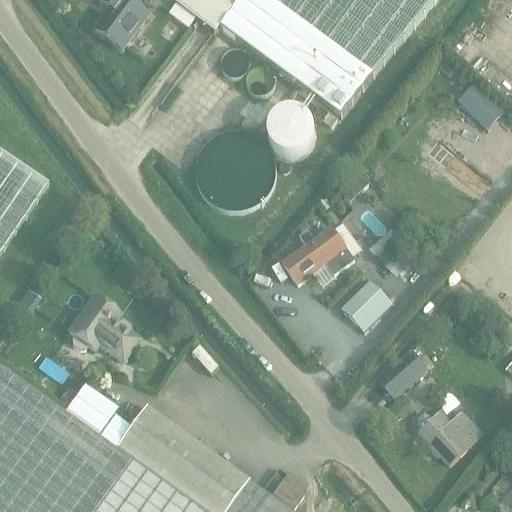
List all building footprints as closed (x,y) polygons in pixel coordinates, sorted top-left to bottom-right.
[(95,32),(122,53),(128,45),(129,45),(129,44),(133,44),(137,38),(136,35),(136,34),(148,18),(134,7),(138,0),(100,0),(99,3),(110,11),(95,32)] [(166,0),(176,7),(195,22),(199,24),(213,35),(215,37),(220,31),(237,44),(282,78),(297,89),(340,120),(438,0),(166,0)] [(176,7),(169,17),(188,31),(195,22),(176,7)] [(475,59),(466,73),(501,96),(510,82),(475,59)] [(477,86),(459,105),(473,119),(491,101),(477,86)] [(320,110),(313,119),(331,132),(338,123),(320,110)] [(193,198),(201,211),(210,218),(223,224),(238,225),(254,219),(265,210),(272,196),(274,182),(271,167),(263,155),(251,147),(236,142),(222,143),(214,146),(203,155),(194,166),(191,184),(193,198)] [(0,257),(47,189),(0,156),(0,257)] [(360,175),(352,182),(362,192),(370,185),(360,175)] [(306,250),(282,268),(287,275),(286,276),(294,288),(296,287),(298,289),(326,268),(334,279),(353,265),(351,262),(362,254),(343,228),(332,236),(329,232),(314,244),(306,250)] [(390,233),(377,244),(386,253),(398,241),(390,233)] [(307,235),(299,241),(306,250),(314,244),(307,235)] [(397,255),(386,267),(398,278),(409,266),(397,255)] [(369,285),(341,313),(364,336),(392,308),(369,285)] [(93,300),(68,335),(74,340),(71,343),(72,349),(80,354),(85,354),(88,350),(94,354),(98,348),(122,366),(138,343),(114,325),(119,318),(93,300)] [(411,355),(378,385),(394,402),(427,373),(424,370),(411,355)] [(0,511),(284,511),(145,411),(130,432),(113,420),(117,413),(83,389),(64,416),(0,370),(0,511)] [(449,470),(467,453),(482,439),(462,417),(450,428),(440,417),(432,424),(429,420),(423,418),(417,423),(419,429),(423,432),(418,436),(449,470)] [(281,484),(271,499),(289,511),(294,511),(303,500),(281,484)]
